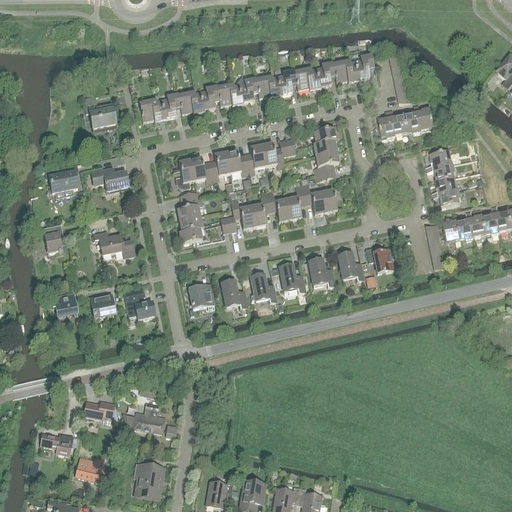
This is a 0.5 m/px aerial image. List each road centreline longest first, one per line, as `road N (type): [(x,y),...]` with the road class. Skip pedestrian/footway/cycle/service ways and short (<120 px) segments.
road 1 (tertiary): [(182,357),(511,281)]
road 2 (residential): [(165,271),(142,157),(350,110)]
road 3 (residential): [(165,271),(374,230)]
road 4 (tertiary): [(0,399),(182,357)]
road 5 (residential): [(374,230),(423,220),(411,164),(362,173)]
road 6 (residential): [(175,511),(191,416),(182,357)]
